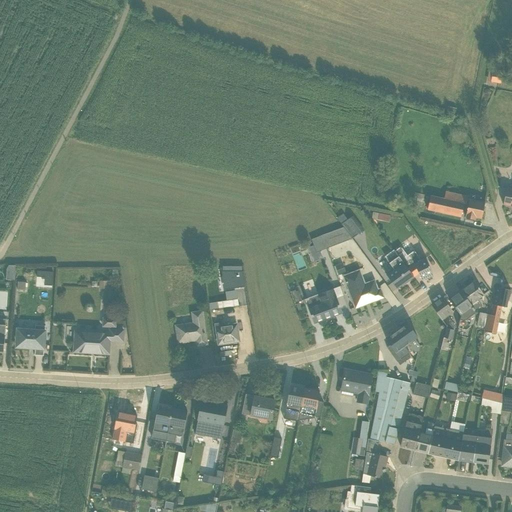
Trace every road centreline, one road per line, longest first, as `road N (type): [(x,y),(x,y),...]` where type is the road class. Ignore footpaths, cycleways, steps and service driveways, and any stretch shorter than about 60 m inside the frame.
road 1 (residential): [(0,375),(152,381),(332,348),(511,235)]
road 2 (residential): [(511,489),(424,479),(408,489),(403,511)]
